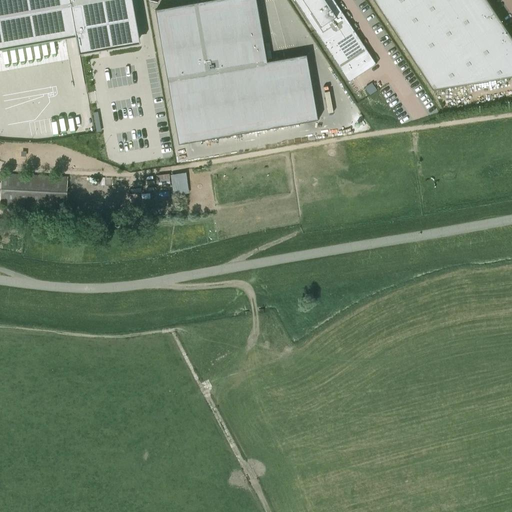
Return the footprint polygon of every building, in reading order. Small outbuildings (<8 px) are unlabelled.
[(133,0),(0,0),(0,49),(77,36),(80,53),(142,43),(133,0)] [(256,0),(212,0),(156,10),(179,144),(318,120),(307,55),(267,62),(256,0)] [(294,0),(349,82),(376,64),(337,4),(335,5),(331,0),(294,0)] [(373,0),(433,90),(466,85),(511,77),(511,56),(509,52),(511,50),(511,37),(487,0),(373,0)] [(171,188),(171,193),(185,193),(185,172),(156,174),(156,188),(171,188)] [(66,209),(66,206),(68,178),(2,174),(0,205),(66,209)]
